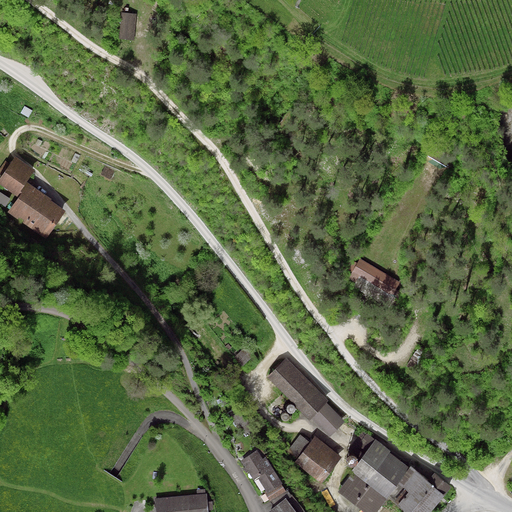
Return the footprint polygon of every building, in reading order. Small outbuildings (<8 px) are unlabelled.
[(35,170),(15,156),(0,177),(0,184),(18,198),(22,192),(21,191),(27,182),(35,170)] [(51,199),(27,182),(21,191),(22,192),(18,198),(9,212),(46,238),(66,211),(51,200),(51,199)] [(11,199),(0,191),(0,203),(5,207),(11,199)] [(399,282),(357,257),(348,271),(356,276),(352,284),(389,305),(394,297),(391,295),(399,282)] [(325,399),(286,359),(268,376),(308,417),(310,414),(329,433),(342,420),(324,401),(325,399)] [(229,413),(244,435),(253,429),(238,407),(229,413)] [(339,456),(315,437),(297,460),(321,479),(339,456)] [(372,511),(408,466),(376,441),(338,489),(367,511),(372,511)] [(262,459),(257,450),(241,460),(254,480),(257,477),(266,491),(268,493),(282,484),(283,483),(266,456),(262,459)] [(427,511),(442,495),(411,469),(388,495),(408,511),(427,511)] [(285,491),(282,484),(268,493),(266,491),(264,492),(270,501),(285,491)] [(288,490),(271,501),(275,506),(286,498),(297,511),(305,511),(292,494),(291,495),(288,490)] [(207,511),(206,493),(155,498),(156,511),(207,511)] [(297,511),(286,498),(275,506),(268,511),(297,511)]
